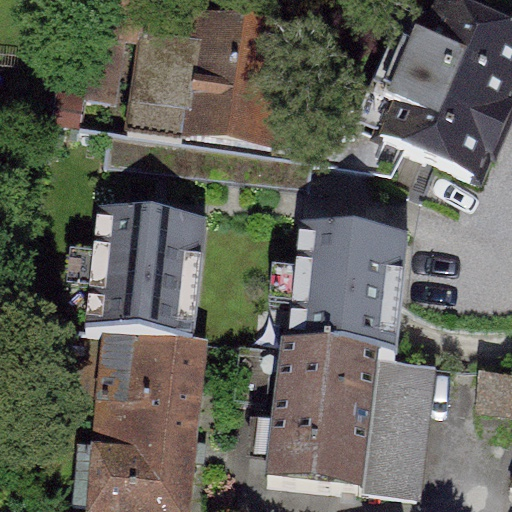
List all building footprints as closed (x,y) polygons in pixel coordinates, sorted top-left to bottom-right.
[(104,0),(98,40),(146,45),(147,23),(148,0),(104,0)] [(427,50),(443,13),(413,0),(404,0),(390,34),(423,48),(427,50)] [(511,115),(510,115),(511,110),(511,39),(444,10),(443,13),(427,50),(423,48),(381,147),(404,157),(480,189),(492,162),(494,163),(511,121),(511,115)] [(283,125),(294,44),(147,23),(146,45),(137,111),(185,117),(182,139),(279,152),(283,125)] [(132,146),(316,170),(331,133),(283,125),(279,152),(182,139),(185,117),(137,111),(132,146)] [(331,133),(316,170),(394,181),(404,157),(381,147),(366,141),(368,120),(337,116),(331,133)] [(312,198),(316,170),(132,146),(111,143),(107,174),(312,198)] [(206,231),(107,221),(100,297),(92,296),(88,341),(138,345),(195,351),(206,231)] [(411,248),(305,237),(291,361),(379,371),(397,373),(411,248)] [(53,335),(23,333),(19,396),(49,398),(53,335)] [(190,511),(207,353),(195,351),(138,345),(134,384),(108,381),(94,511),(190,511)] [(275,359),(243,355),(236,410),(269,413),(275,359)] [(365,501),(379,371),(291,361),(286,361),(271,491),(365,501)] [(397,373),(379,371),(365,501),(420,507),(434,377),(397,373)] [(511,383),(491,382),(488,417),(511,418),(511,383)]
